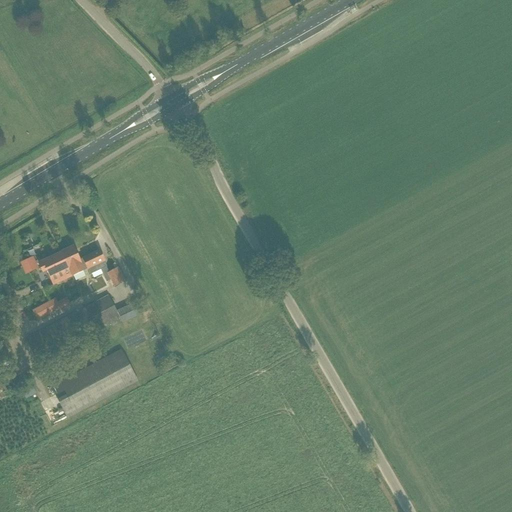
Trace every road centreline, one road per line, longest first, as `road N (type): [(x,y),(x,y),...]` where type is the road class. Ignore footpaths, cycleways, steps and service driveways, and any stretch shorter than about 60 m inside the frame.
road 1 (residential): [(408,511),(202,140),(183,119)]
road 2 (tertiary): [(221,75),(350,0)]
road 3 (tertiary): [(0,204),(124,131)]
road 4 (unclassified): [(168,98),(79,0)]
